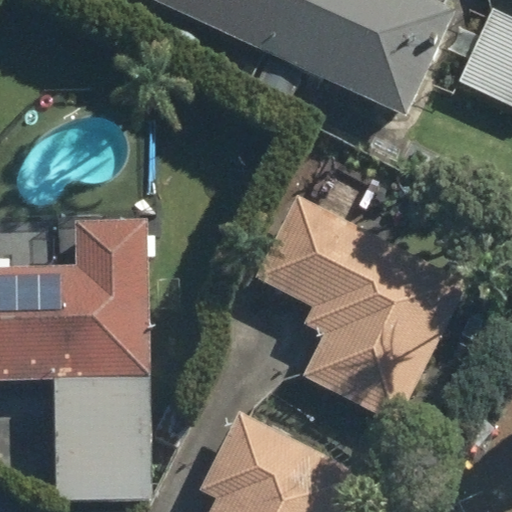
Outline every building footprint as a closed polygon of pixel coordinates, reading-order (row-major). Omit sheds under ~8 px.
[(190,67),(203,39),(229,52),(217,76),(247,90),(241,102),(281,121),(299,86),(393,131),(445,23),(440,21),(450,0),(122,0),(173,25),(160,52),(190,67)] [(511,29),(493,21),(459,97),(511,120),(511,29)] [(460,297),(287,203),(213,339),(385,433),(460,297)] [(53,511),(145,511),(140,233),(66,234),(67,278),(0,279),(0,394),(52,393),(53,511)] [(347,511),(359,488),(227,426),(190,503),(209,511),(347,511)]
